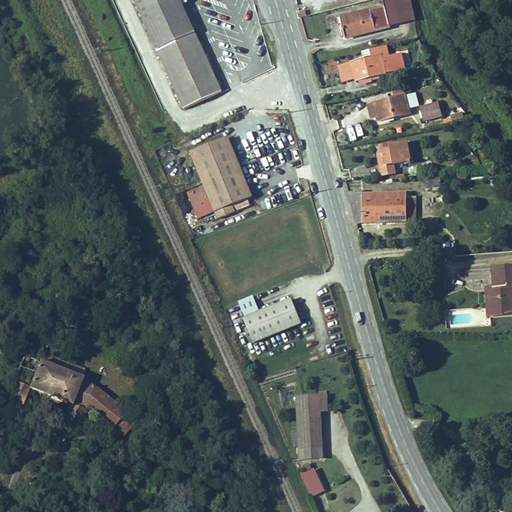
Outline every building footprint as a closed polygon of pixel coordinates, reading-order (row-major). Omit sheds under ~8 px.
[(218,75),(181,0),(133,0),(180,97),(218,75)] [(408,0),(397,0),(398,3),(402,21),(413,18),(408,0)] [(398,3),(380,6),(386,25),(402,21),(398,3)] [(346,35),(386,25),(380,6),(341,14),(346,35)] [(352,57),(358,78),(403,66),(399,51),(392,53),(388,41),(369,46),(371,52),(352,57)] [(344,81),(358,78),(352,57),(339,61),(344,81)] [(183,103),(222,85),(218,75),(180,97),(183,103)] [(370,79),(359,80),(360,87),(371,86),(370,79)] [(379,112),(382,118),(411,111),(407,93),(370,102),(373,114),(379,112)] [(421,101),(423,111),(439,107),(437,97),(421,101)] [(450,121),(462,119),(461,112),(449,114),(450,121)] [(241,168),(228,135),(189,150),(203,183),(241,168)] [(380,160),(381,169),(395,166),(394,158),(410,154),(407,137),(382,142),(385,159),(380,160)] [(431,165),(430,158),(421,159),(422,166),(431,165)] [(395,166),(381,169),(382,175),(397,173),(395,166)] [(203,183),(216,216),(233,210),(230,203),(252,194),(241,168),(203,183)] [(423,173),(424,185),(434,183),(432,171),(423,173)] [(357,191),(361,226),(419,221),(417,195),(408,196),(407,192),(371,195),(371,191),(357,191)] [(447,241),(448,254),(455,254),(455,240),(447,241)] [(491,281),(487,281),(488,307),(499,307),(510,298),(509,278),(511,277),(511,259),(491,260),(491,281)] [(511,277),(509,278),(510,298),(499,307),(511,306),(511,277)] [(60,334),(72,339),(88,303),(65,292),(58,305),(66,309),(58,326),(63,328),(60,334)] [(253,315),(267,309),(260,292),(246,299),(253,315)] [(290,327),(292,334),(307,328),(304,322),(307,320),(297,296),(279,304),(290,327)] [(290,327),(279,304),(267,309),(253,315),(251,316),(261,340),(290,327)] [(25,327),(30,318),(24,315),(20,324),(25,327)] [(12,385),(5,401),(19,406),(25,391),(66,407),(61,421),(76,427),(81,418),(86,420),(89,415),(82,410),(91,389),(76,378),(21,355),(9,383),(12,385)] [(91,389),(82,410),(89,415),(123,437),(133,418),(91,389)] [(304,394),(306,456),(326,455),(325,408),(332,408),(332,393),(304,394)] [(323,494),(314,474),(302,479),(311,499),(323,494)]
